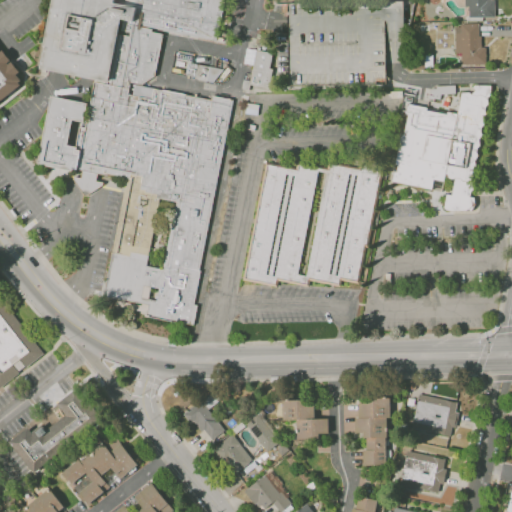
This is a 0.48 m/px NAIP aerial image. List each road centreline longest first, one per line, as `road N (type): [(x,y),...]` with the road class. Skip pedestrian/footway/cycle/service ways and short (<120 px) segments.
road 1 (residential): [(511,119),(509,329),(475,511)]
road 2 (secondary): [(152,361),(409,357)]
road 3 (secondary): [(152,361),(88,344),(0,232)]
road 4 (residential): [(220,511),(147,421),(152,361)]
